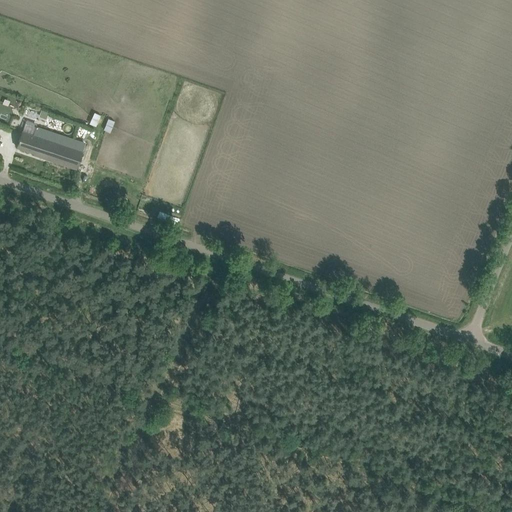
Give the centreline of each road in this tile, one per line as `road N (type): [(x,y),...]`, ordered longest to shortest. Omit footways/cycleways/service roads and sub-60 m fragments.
road 1 (unclassified): [(469,340),(0,181)]
road 2 (track): [(98,511),(220,256)]
